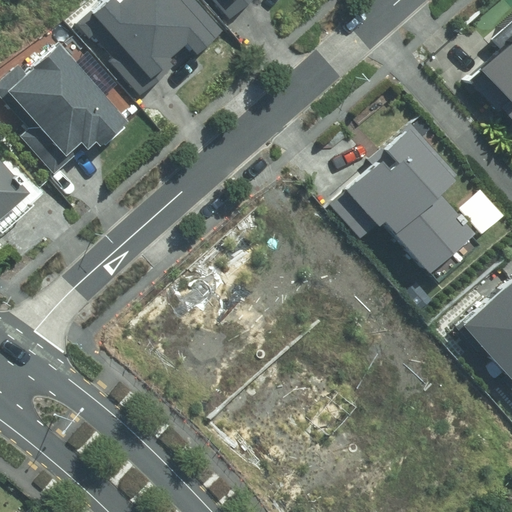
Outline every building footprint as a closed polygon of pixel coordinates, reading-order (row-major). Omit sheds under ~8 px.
[(193,0),(99,0),(82,14),(142,90),(218,31),(193,0)] [(226,0),(235,10),(247,0),(226,0)] [(511,27),(510,25),(453,77),(511,141),(511,27)] [(113,123),(47,44),(0,82),(0,90),(62,165),(113,123)] [(455,232),(424,195),(447,174),(403,124),(331,189),(375,239),(382,233),(412,268),(455,232)] [(471,189),(451,207),(473,232),(493,213),(471,189)] [(511,274),(453,329),(511,392),(511,274)]
